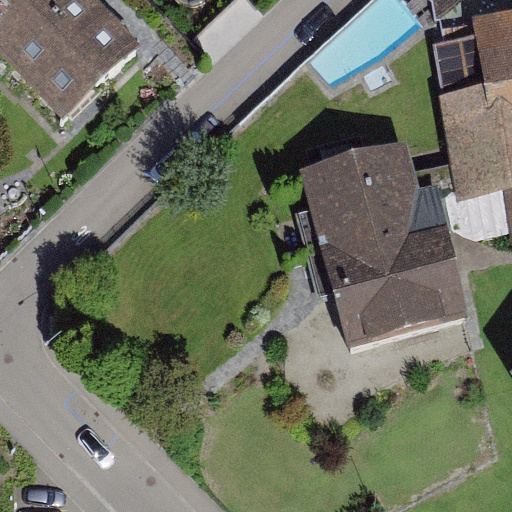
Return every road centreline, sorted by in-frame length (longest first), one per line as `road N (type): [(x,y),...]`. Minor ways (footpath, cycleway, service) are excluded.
road 1 (residential): [(0,322),(357,0)]
road 2 (residential): [(147,511),(0,356)]
